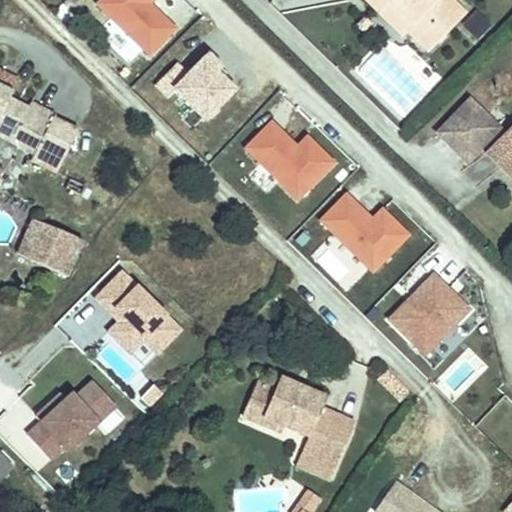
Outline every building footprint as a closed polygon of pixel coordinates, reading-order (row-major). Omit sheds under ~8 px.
[(148,61),(176,31),(151,6),(156,0),(97,0),(91,6),(148,61)] [(360,0),(373,13),(385,2),(407,25),(401,31),(414,45),(429,29),(437,37),(459,14),(444,0),(360,0)] [(444,0),(459,14),(466,6),(460,0),(444,0)] [(385,2),(373,13),(409,49),(414,45),(401,31),(407,25),(385,2)] [(461,28),(475,42),(489,27),(475,13),(461,28)] [(429,29),(414,45),(422,53),(437,37),(429,29)] [(186,73),(174,62),(154,83),(201,129),(238,90),(203,56),(186,73)] [(490,123),(462,94),(430,126),(458,155),(490,123)] [(13,116),(15,110),(0,102),(0,142),(1,149),(21,159),(19,164),(43,177),(65,132),(41,120),(39,123),(28,117),(25,121),(13,116)] [(19,104),(15,110),(13,116),(25,121),(28,117),(39,123),(41,120),(43,116),(19,104)] [(511,115),(480,148),(496,163),(507,155),(511,160),(511,115)] [(305,135),(295,145),(268,120),(238,150),(295,205),(335,164),(305,135)] [(511,160),(507,155),(496,163),(511,179),(511,160)] [(380,207),(370,218),(342,191),(313,221),(371,277),(410,237),(380,207)] [(24,248),(34,227),(20,221),(11,242),(24,248)] [(55,279),(71,244),(34,227),(24,248),(11,242),(4,255),(55,279)] [(112,323),(102,334),(128,359),(140,346),(155,360),(182,332),(118,271),(88,301),(112,323)] [(423,361),(471,311),(431,272),(383,322),(423,361)] [(396,388),(373,364),(363,374),(387,397),(396,388)] [(302,412),(306,403),(311,392),(262,371),(257,383),(244,410),(268,420),(293,432),(282,455),(316,470),(335,426),(302,412)] [(244,410),(257,383),(240,375),(225,409),(265,427),(268,420),(244,410)] [(88,376),(39,418),(23,399),(0,418),(0,425),(26,455),(34,448),(53,470),(120,412),(88,376)] [(339,417),(306,403),(302,412),(335,426),(339,417)] [(0,451),(0,479),(14,466),(0,451)] [(316,470),(282,455),(280,461),(313,476),(316,470)] [(418,511),(419,511),(403,500),(406,496),(381,478),(360,506),(367,511),(418,511)] [(494,511),(511,511),(511,483),(489,507),(494,511)] [(293,511),(305,494),(292,485),(273,511),(274,511),(279,511),(285,505),(293,511)] [(305,494),(296,511),(311,511),(318,500),(305,494)] [(428,511),(406,496),(403,500),(419,511),(418,511),(428,511)]
